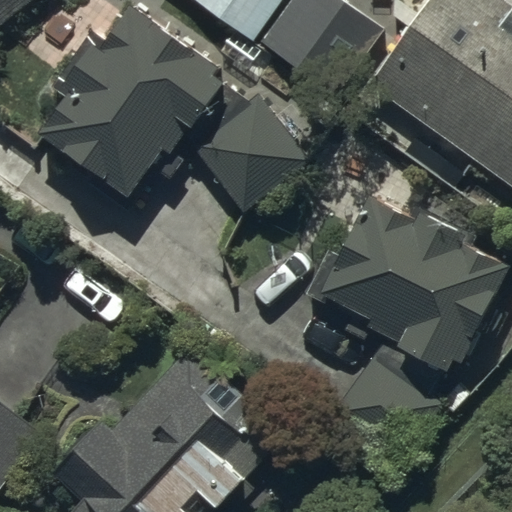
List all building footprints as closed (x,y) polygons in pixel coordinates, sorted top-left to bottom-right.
[(0,0),(0,41),(58,0),(0,0)] [(185,0),(182,5),(253,54),(291,0),(185,0)] [(385,32),(337,0),(298,0),(261,55),(335,105),(385,32)] [(511,14),(491,0),(442,0),(372,98),(511,197),(511,14)] [(223,76),(138,21),(120,48),(93,31),(50,97),(67,108),(37,155),(132,216),(223,76)] [(315,172),(260,101),(193,153),(247,224),(315,172)] [(511,263),(379,200),(349,263),(328,253),(303,304),(455,378),(511,263)] [(230,511),(287,450),(184,356),(112,435),(104,427),(53,483),(83,511),(82,511),(230,511)] [(443,415),(375,367),(330,431),(399,479),(443,415)] [(0,500),(48,438),(0,401),(0,500)]
